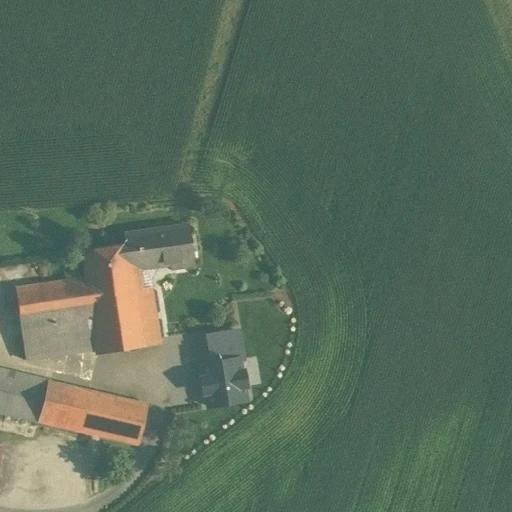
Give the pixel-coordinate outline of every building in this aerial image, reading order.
[(187,226),(123,235),(124,246),(128,271),(131,270),(169,265),(170,270),(192,267),(187,226)] [(124,246),(81,251),(85,279),(90,312),(95,350),(96,354),(160,344),(151,288),(134,291),(131,270),(128,271),(124,246)] [(85,279),(14,290),(19,322),(90,312),(85,279)] [(90,312),(19,322),(25,360),(95,350),(90,312)] [(211,347),(188,351),(194,389),(217,385),(211,347)] [(47,381),(0,370),(0,412),(37,421),(47,381)] [(146,405),(47,381),(37,421),(137,445),(146,405)]
